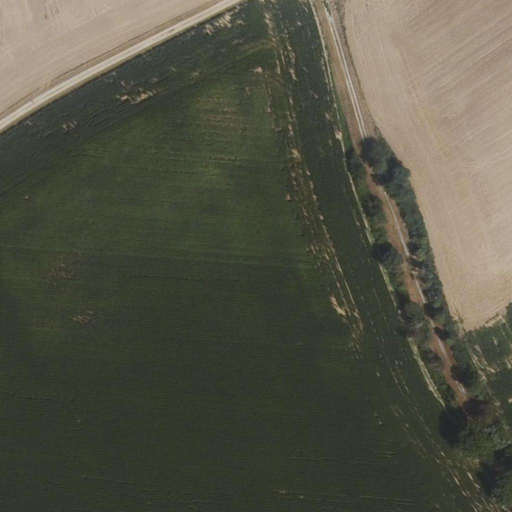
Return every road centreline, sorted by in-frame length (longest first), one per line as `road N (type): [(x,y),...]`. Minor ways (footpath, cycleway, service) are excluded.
road 1 (track): [(327,0),(430,311),(466,396),(511,474)]
road 2 (track): [(0,126),(45,95),(236,0)]
